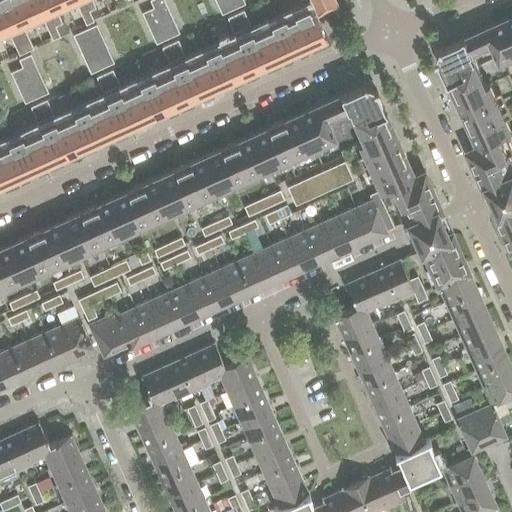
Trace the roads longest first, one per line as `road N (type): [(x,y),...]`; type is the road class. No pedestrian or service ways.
road 1 (residential): [(0,208),(389,32)]
road 2 (residential): [(470,206),(253,309)]
road 3 (residential): [(389,32),(470,206)]
road 4 (residential): [(253,309),(88,381)]
road 5 (residential): [(88,381),(147,511)]
road 6 (residential): [(304,432),(253,309)]
